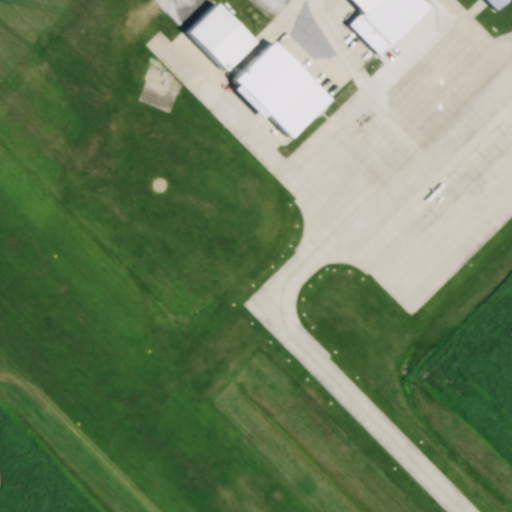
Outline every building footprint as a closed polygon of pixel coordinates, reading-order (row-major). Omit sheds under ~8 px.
[(183,26),(209,0),(213,0),(252,39),(223,68),(188,31),(183,26)] [(395,47),(348,0),(424,0),(433,9),(395,47)] [(483,0),(493,10),(503,0),(483,0)] [(491,0),(511,0),(501,10),(491,0)] [(231,76),(270,38),(332,101),(293,139),(231,76)]
